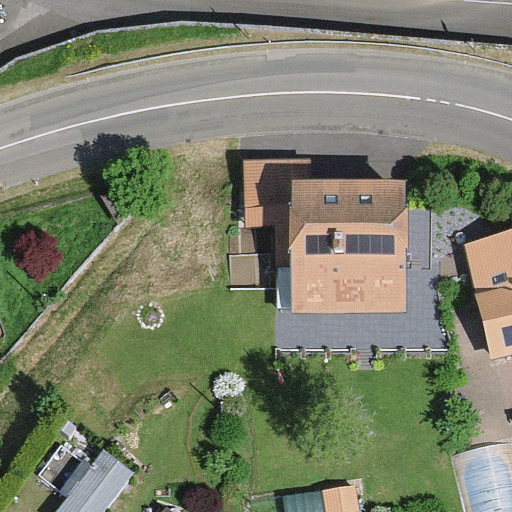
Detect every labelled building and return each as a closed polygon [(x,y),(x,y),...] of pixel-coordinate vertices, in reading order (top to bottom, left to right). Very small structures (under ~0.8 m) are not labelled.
[(399,313),(399,187),(308,186),(308,164),(240,164),(240,228),(271,228),(271,264),(282,264),(282,312),(399,313)] [(511,239),(458,255),(487,361),(511,353),(511,239)] [(511,511),(511,449),(510,439),(450,450),(461,511),(511,511)] [(56,493),(40,511),(100,511),(129,475),(96,450),(85,464),(56,442),(32,475),(56,493)] [(356,511),(354,483),(319,487),(322,511),(356,511)] [(318,511),(316,490),(280,494),(281,511),(318,511)]
